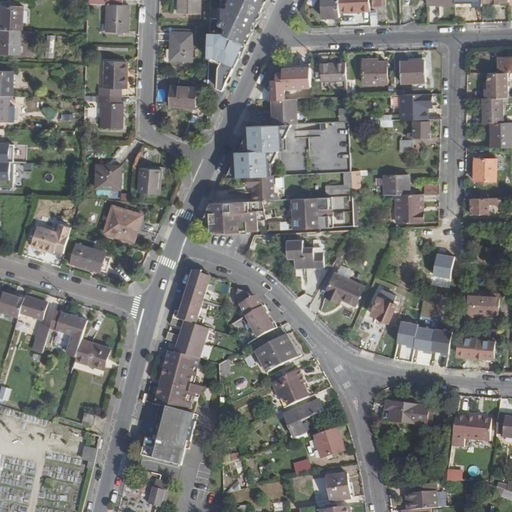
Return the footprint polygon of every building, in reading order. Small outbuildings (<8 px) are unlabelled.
[(131,5),(124,5),(124,0),(89,0),(90,4),(108,5),(107,32),(129,32),(131,5)] [(179,0),(179,13),(201,13),(201,0),(179,0)] [(229,0),(226,7),(219,7),(219,18),(224,19),(222,19),(221,20),(221,21),(221,22),(221,23),(221,24),(222,25),(223,25),(224,26),(227,26),(227,31),(224,31),(218,31),(210,31),(209,59),(210,59),(212,59),(217,59),(223,61),(222,63),(217,73),(217,86),(225,90),(266,0),(229,0)] [(323,0),(324,18),(341,17),(341,12),(340,0),(323,0)] [(340,0),(341,12),(371,11),(370,0),(340,0)] [(25,7),(2,6),(1,30),(22,31),(25,31),(25,7)] [(0,53),(22,54),(22,31),(1,30),(0,53)] [(25,31),(22,31),(22,54),(35,54),(35,31),(25,31)] [(193,61),(195,33),(193,33),(173,33),(172,33),(172,61),(193,61)] [(55,36),(48,35),(46,57),(53,58),(55,36)] [(511,57),(499,58),(499,72),(511,72),(511,71),(511,57)] [(427,82),(425,60),(402,61),(403,83),(427,82)] [(389,83),(388,61),(379,62),(364,62),(364,84),(389,83)] [(106,88),(100,88),(100,96),(101,96),(122,97),(122,88),(127,88),(128,62),(106,62),(106,88)] [(322,64),(323,82),(347,81),(346,63),(336,63),(336,67),(330,67),(329,64),(322,64)] [(278,79),(273,79),(274,91),(274,99),(286,99),(286,98),(286,90),(286,87),(313,86),(312,66),(285,67),(285,71),(277,72),(278,79)] [(15,72),(0,71),(0,96),(11,96),(14,96),(15,72)] [(491,73),(491,82),(491,90),(487,90),(487,98),(509,97),(511,97),(511,72),(499,72),(491,73)] [(196,109),(198,88),(173,86),(171,107),(196,109)] [(433,94),(401,95),(402,120),(415,119),(429,119),(429,106),(433,106),(433,94)] [(0,120),(10,121),(11,96),(0,96),(0,120)] [(124,103),(122,103),(122,97),(101,96),(100,103),(103,103),(103,127),(123,128),(124,103)] [(487,98),(483,98),(484,123),(491,123),(509,122),(509,97),(487,98)] [(393,106),(401,107),(401,98),(393,98),(393,106)] [(286,99),(274,99),(275,124),(293,123),(298,123),(297,99),(286,99)] [(349,109),(340,109),(340,121),(349,121),(349,109)] [(415,138),(431,138),(431,119),(429,119),(415,119),(415,133),(415,137),(415,138)] [(511,122),(509,122),(491,123),(492,148),(511,147),(511,122)] [(248,138),(247,139),(241,151),(281,149),(283,149),(283,137),(286,136),(287,136),(293,124),(293,123),(275,124),(251,126),(251,134),(251,138),(248,138)] [(241,151),(239,151),(239,164),(236,164),(235,164),(229,177),(248,176),(271,175),(270,162),(273,162),(275,162),(281,149),(241,151)] [(497,181),(497,159),(476,159),(475,180),(497,181)] [(17,162),(0,161),(0,174),(11,175),(17,176),(17,162)] [(123,166),(99,164),(97,188),(122,189),(123,166)] [(163,169),(142,168),(140,192),(161,193),(163,169)] [(326,186),(327,194),(353,193),(353,187),(352,171),(344,172),(345,184),(326,186)] [(361,171),(352,171),(353,187),(362,187),(361,171)] [(249,187),(254,187),(255,201),(263,200),(275,200),(275,175),(274,175),(271,175),(248,176),(249,187)] [(410,175),(385,176),(386,195),(391,195),(397,195),(410,194),(410,175)] [(440,185),(426,185),(425,194),(440,193),(440,185)] [(397,212),(399,212),(399,224),(422,223),(422,217),(421,216),(421,203),(423,203),(422,194),(410,194),(397,195),(397,212)] [(294,202),(295,212),(295,215),(295,226),(295,228),(334,227),(333,197),(294,199),(294,202)] [(503,197),(473,198),(473,215),(490,214),(490,205),(500,204),(500,201),(503,201),(503,197)] [(208,216),(211,216),(212,228),(212,230),(215,230),(228,229),(228,232),(241,231),(252,231),(259,230),(259,221),(267,219),(263,200),(255,201),(211,203),(206,216),(208,216)] [(135,242),(144,215),(114,206),(106,233),(135,242)] [(282,220),(270,221),(271,230),(282,229),(282,220)] [(56,252),(62,232),(39,226),(33,245),(56,252)] [(304,248),(304,240),(289,241),(290,258),(296,257),(296,267),(325,266),(325,252),(315,253),(315,247),(304,248)] [(102,272),(107,253),(78,244),(73,263),(102,272)] [(180,343),(177,353),(202,359),(211,326),(202,323),(203,317),(199,316),(202,304),(207,305),(210,293),(205,292),(208,280),(213,281),(215,275),(198,271),(199,268),(190,269),(188,276),(191,277),(187,291),(185,291),(182,300),(184,301),(182,310),(175,309),(171,323),(184,326),(182,335),(169,332),(167,339),(180,343)] [(357,304),(365,286),(337,274),(327,295),(340,301),(342,298),(357,304)] [(241,303),(260,338),(279,327),(276,321),(273,322),(268,313),(271,312),(267,305),(264,307),(261,300),(259,301),(256,296),(253,298),(249,292),(240,288),(236,297),(240,303),(241,303)] [(2,289),(0,294),(0,310),(20,317),(21,313),(26,297),(2,289)] [(395,303),(398,295),(384,289),(373,314),(390,322),(398,304),(395,303)] [(501,294),(467,292),(466,316),(499,318),(501,294)] [(430,300),(430,299),(431,298),(430,296),(430,295),(429,294),(428,293),(426,293),(425,294),(424,294),(423,295),(422,296),(422,298),(422,299),(423,300),(424,301),(425,302),(426,302),(428,302),(429,301),(430,300)] [(27,295),(26,297),(21,313),(44,319),(49,302),(27,295)] [(58,330),(58,329),(64,312),(57,310),(51,327),(51,328),(58,330)] [(64,312),(58,329),(74,334),(83,337),(88,320),(64,312)] [(51,328),(51,327),(42,324),(34,351),(43,353),(51,328)] [(260,338),(253,342),(255,346),(285,330),(282,326),(279,327),(260,338)] [(303,355),(288,335),(285,330),(255,346),(267,372),(303,355)] [(430,354),(440,355),(442,334),(432,332),(430,354)] [(77,356),(83,339),(83,337),(74,334),(67,353),(77,356)] [(112,348),(83,339),(77,356),(76,360),(106,369),(112,348)] [(497,342),(470,340),(468,359),(495,361),(497,342)] [(202,359),(177,353),(170,351),(156,404),(162,406),(192,414),(197,394),(205,396),(207,388),(197,385),(203,359),(202,359)] [(230,359),(220,364),(221,376),(231,376),(230,359)] [(281,391),(278,392),(286,408),(310,397),(305,385),(307,383),(301,371),(277,382),(281,391)] [(13,390),(3,386),(0,395),(0,396),(9,400),(13,390)] [(325,411),(320,400),(285,415),(295,437),(307,432),(302,421),(325,411)] [(428,425),(430,407),(389,401),(388,409),(393,410),(392,421),(399,421),(428,425)] [(182,466),(195,414),(192,414),(162,406),(152,439),(148,438),(143,455),(182,466)] [(508,413),(499,412),(497,434),(505,435),(505,437),(511,437),(511,417),(507,417),(508,413)] [(97,417),(84,413),(82,423),(95,426),(97,417)] [(491,441),(493,419),(474,417),(472,439),(491,441)] [(223,435),(236,430),(232,418),(222,421),(223,435)] [(324,457),(347,450),(340,428),(316,435),(324,457)] [(223,435),(224,464),(240,459),(241,458),(240,452),(236,454),(237,431),(237,430),(236,430),(223,435)] [(90,461),(89,468),(95,469),(99,448),(87,446),(84,459),(90,461)] [(240,459),(224,464),(226,492),(249,487),(240,459)] [(462,478),(466,478),(466,470),(449,472),(449,481),(462,480),(462,478)] [(353,499),(349,473),(328,477),(332,502),(353,499)] [(165,508),(171,483),(157,479),(151,504),(159,506),(164,507),(165,508)] [(407,511),(433,509),(439,508),(438,484),(411,486),(412,493),(406,493),(407,511)] [(493,493),(511,500),(511,492),(496,486),(493,493)] [(471,511),(471,500),(466,500),(456,500),(456,506),(454,506),(454,511),(471,511)] [(241,505),(233,506),(233,511),(248,511),(247,502),(240,503),(241,505)]
